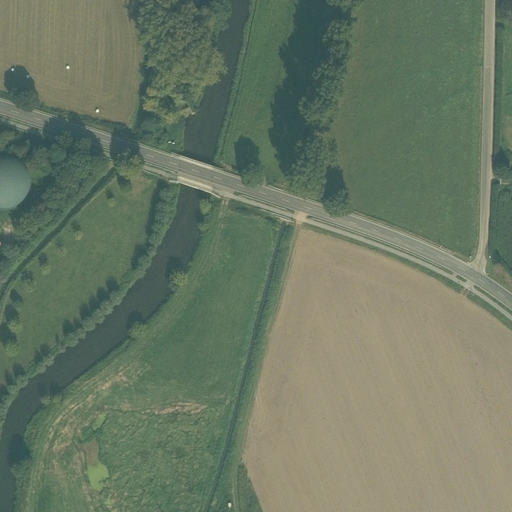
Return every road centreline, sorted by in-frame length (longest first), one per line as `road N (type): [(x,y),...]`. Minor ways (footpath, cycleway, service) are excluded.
road 1 (tertiary): [(0,108),(390,237),(474,277)]
road 2 (residential): [(491,0),(482,261),(474,277)]
